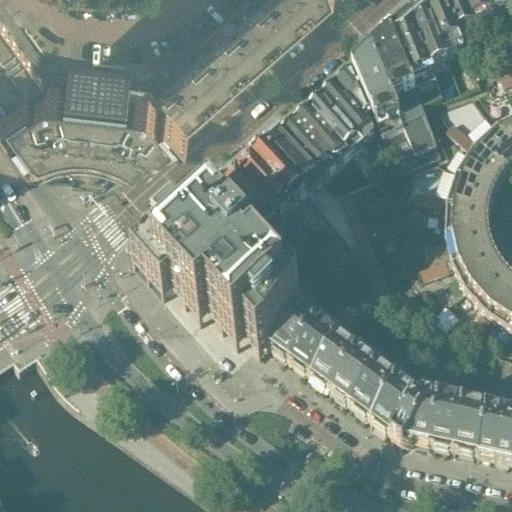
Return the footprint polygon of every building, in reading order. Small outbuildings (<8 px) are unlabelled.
[(144,158),(322,0),(247,0),(152,85),(150,82),(130,80),(131,75),(98,71),(90,131),(94,131),(100,133),(107,134),(113,136),(119,139),(124,142),(130,145),(135,149),(139,154),(144,158)] [(439,0),(436,0),(424,11),(446,67),(463,61),(457,45),(439,0)] [(459,0),(439,0),(457,45),(466,41),(470,52),(479,49),(472,31),(472,32),(459,0)] [(481,0),(459,0),(472,32),(472,31),(481,28),(485,38),(494,34),(488,17),(481,0)] [(502,0),(481,0),(488,17),(497,14),(501,24),(511,20),(505,6),(502,0)] [(47,71),(19,32),(0,5),(0,94),(37,146),(42,143),(48,140),(53,137),(59,135),(65,133),(71,132),(78,131),(84,131),(90,131),(98,71),(68,67),(68,73),(48,71),(47,71)] [(448,72),(446,67),(424,11),(410,24),(432,79),(448,72)] [(443,107),(432,79),(410,24),(390,42),(411,94),(412,93),(421,115),(443,107)] [(438,161),(421,115),(412,93),(411,94),(390,42),(372,58),(418,170),(438,161)] [(372,58),(352,76),(376,131),(396,178),(418,170),(372,58)] [(475,83),(511,69),(511,58),(471,73),(475,83)] [(352,76),(334,92),(371,135),(376,131),(352,76)] [(511,89),(508,79),(498,83),(503,95),(511,91),(511,89)] [(334,92),(321,104),(365,154),(372,148),(365,141),(371,135),(334,92)] [(321,104),(308,116),(345,158),(352,152),(358,159),(358,160),(362,166),(370,159),(365,154),(321,104)] [(308,116),(295,128),(338,177),(345,171),(339,163),(345,158),(308,116)] [(511,125),(498,133),(495,134),(511,158),(511,125)] [(295,128),(281,140),(323,190),(330,184),(334,188),(342,182),(338,177),(295,128)] [(452,131),(445,139),(465,156),(472,148),(452,131)] [(511,158),(495,134),(472,155),(505,184),(511,177),(511,176),(511,158)] [(281,140),(266,153),(344,242),(349,249),(354,248),(337,206),(323,190),(281,140)] [(266,153),(251,166),(322,246),(344,242),(266,153)] [(505,184),(472,155),(455,181),(495,200),(498,194),(499,193),(503,187),(505,184)] [(322,246),(251,166),(206,205),(206,206),(248,253),(257,245),(259,246),(275,233),(303,265),(334,260),(322,246)] [(495,200),(455,181),(446,211),(489,219),(490,215),(491,210),(492,208),(493,204),(495,200)] [(340,204),(379,302),(389,299),(349,200),(340,204)] [(442,205),(416,200),(414,210),(440,215),(442,205)] [(301,313),(269,277),(248,253),(206,206),(205,207),(205,206),(148,257),(132,272),(163,307),(171,300),(199,332),(208,324),(220,338),(236,357),(244,350),(259,366),(268,357),(301,313)] [(489,219),(446,211),(444,242),(488,238),(488,234),(488,232),(488,227),(488,223),(489,219)] [(488,238),(444,242),(451,272),(492,257),(491,253),(490,251),(489,247),(489,243),(488,238)] [(392,244),(380,248),(384,260),(396,256),(392,244)] [(492,257),(451,272),(465,300),(501,275),(499,272),(498,269),(496,265),(494,263),(492,257)] [(448,279),(445,269),(419,278),(423,288),(448,279)] [(501,275),(465,300),(486,323),(511,291),(511,287),(511,286),(508,283),(504,278),(501,275)] [(511,291),(486,323),(511,339),(511,291)] [(290,373),(322,329),(302,314),(271,359),(290,373)] [(445,314),(432,327),(442,337),(445,339),(446,338),(458,326),(445,314)] [(463,341),(472,348),(489,328),(480,321),(463,341)] [(322,329),(290,373),(294,376),(292,377),(304,386),(305,384),(311,388),(342,344),(322,329)] [(342,344),(311,388),(314,390),(313,392),(324,400),(325,399),(330,402),(362,358),(342,344)] [(382,373),(362,358),(330,402),(334,405),(333,407),(344,415),(346,413),(350,417),(382,373)] [(382,373),(350,417),(354,420),(353,421),(365,430),(366,428),(371,432),(403,388),(382,373)] [(403,388),(371,432),(375,434),(374,436),(385,444),(386,443),(392,447),(423,403),(403,388)] [(423,403),(392,447),(403,455),(406,450),(430,455),(442,403),(424,398),(423,403)] [(465,408),(442,403),(430,455),(434,456),(434,458),(448,462),(448,460),(453,461),(465,408)] [(490,414),(465,408),(453,461),(459,462),(458,464),(472,467),(472,465),(479,467),(490,414)] [(511,418),(490,414),(479,467),(511,474),(511,418)]
